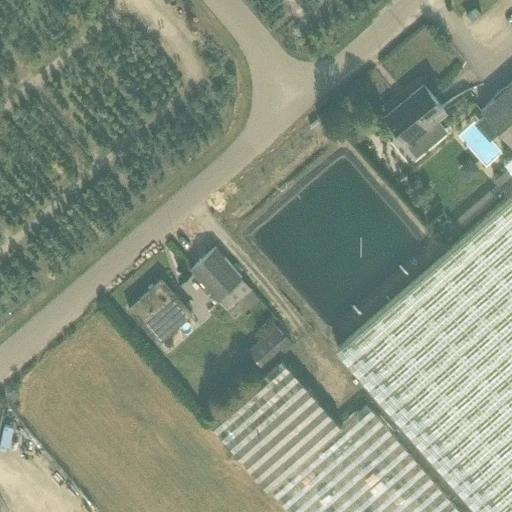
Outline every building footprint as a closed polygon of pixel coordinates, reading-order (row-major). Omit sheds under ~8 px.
[(511,511),(511,82),(482,109),(511,143),(511,151),(504,158),(511,167),(511,194),(336,347),(480,511),(511,511)] [(445,110),(424,84),(386,115),(414,152),(444,128),(435,117),(445,110)] [(511,192),(511,174),(501,185),(509,195),(511,192)] [(242,277),(215,246),(191,268),(217,298),(218,298),(235,317),(259,296),(242,277)] [(193,315),(162,278),(129,307),(160,343),(193,315)] [(265,369),(280,356),(292,345),(276,326),(248,350),(265,369)] [(340,425),(282,358),(210,422),(234,449),(268,488),(270,487),(291,511),(459,511),(366,404),(342,426),(340,425)]
